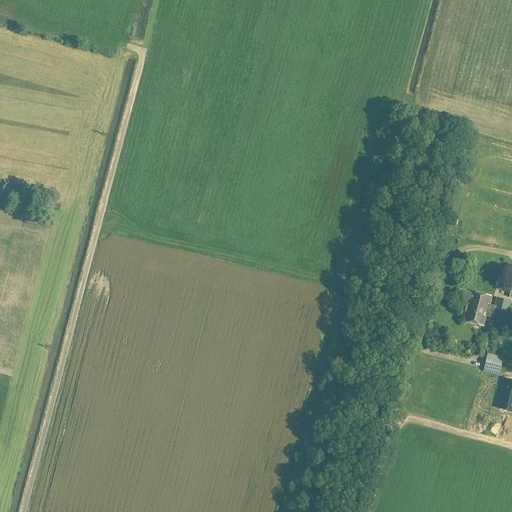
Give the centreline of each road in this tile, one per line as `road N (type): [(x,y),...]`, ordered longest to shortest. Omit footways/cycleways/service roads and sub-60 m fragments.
road 1 (track): [(144,50),(24,511)]
road 2 (unclassified): [(372,511),(418,351)]
